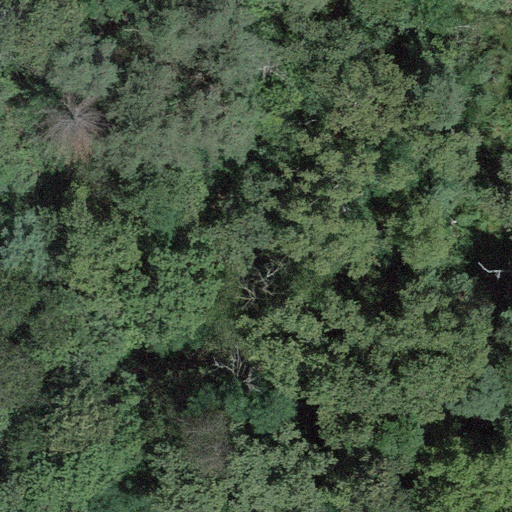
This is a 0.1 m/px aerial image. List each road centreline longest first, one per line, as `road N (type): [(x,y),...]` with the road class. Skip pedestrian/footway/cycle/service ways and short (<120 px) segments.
road 1 (track): [(511,431),(473,415),(382,427),(342,419),(245,340),(211,335),(169,358)]
road 2 (track): [(169,358),(129,393),(113,423),(105,464),(121,511)]
